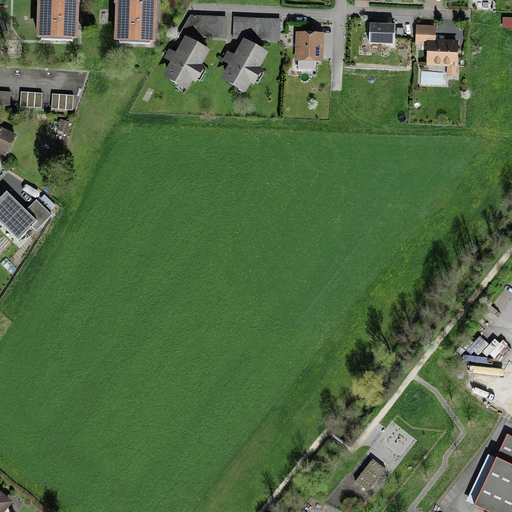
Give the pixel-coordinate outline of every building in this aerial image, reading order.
[(79,0),(37,0),(36,37),(78,38),(79,0)] [(157,0),(115,0),(114,40),(155,41),(157,0)] [(226,18),(191,16),(179,36),(225,38),(226,18)] [(280,20),(235,18),(234,39),(279,40),(280,20)] [(395,25),(370,24),(369,43),(394,44),(395,25)] [(435,27),(417,26),(416,45),(429,45),(428,64),(456,65),(457,43),(434,42),(435,27)] [(320,36),(299,35),(297,67),(299,69),(306,69),(308,68),(315,68),(315,60),(319,60),(320,36)] [(190,45),(186,43),(179,57),(175,54),(171,61),(175,63),(168,74),(172,76),(170,80),(177,84),(179,81),(186,85),(191,76),(194,78),(200,68),(197,66),(204,53),(197,49),(199,46),(192,42),(190,45)] [(257,48),(250,44),(248,47),(244,45),(237,59),(233,57),(229,63),(233,65),(227,77),(230,79),(228,82),(236,87),(238,83),(244,87),(249,79),(253,81),(258,71),(255,69),(262,56),(255,51),(257,48)] [(11,92),(0,90),(0,104),(10,106),(11,92)] [(42,93),(21,91),(20,106),(41,108),(42,93)] [(73,95),(52,94),(51,109),(72,110),(73,95)] [(0,149),(6,153),(15,136),(0,128),(0,149)] [(6,192),(0,198),(0,220),(19,238),(17,240),(18,241),(32,227),(36,231),(52,215),(36,200),(26,211),(6,192)] [(474,506),(487,511),(511,511),(511,436),(508,434),(474,506)] [(373,459),(357,480),(371,491),(387,471),(373,459)] [(0,511),(10,502),(0,493),(0,511)]
